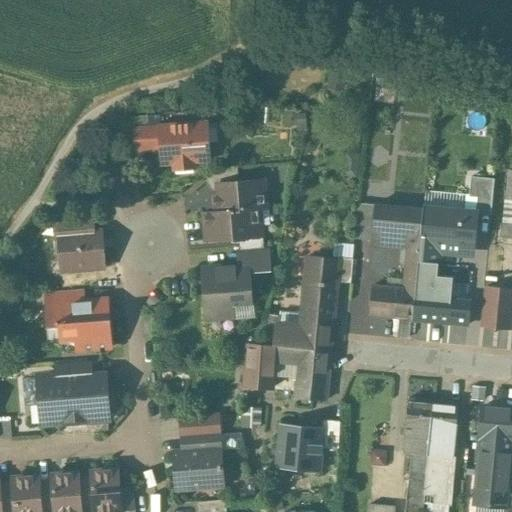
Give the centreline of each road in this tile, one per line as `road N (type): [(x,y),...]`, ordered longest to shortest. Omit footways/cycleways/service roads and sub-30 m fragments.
road 1 (residential): [(146,439),(139,300),(152,248)]
road 2 (residential): [(511,368),(356,352)]
road 3 (residential): [(146,439),(0,451)]
